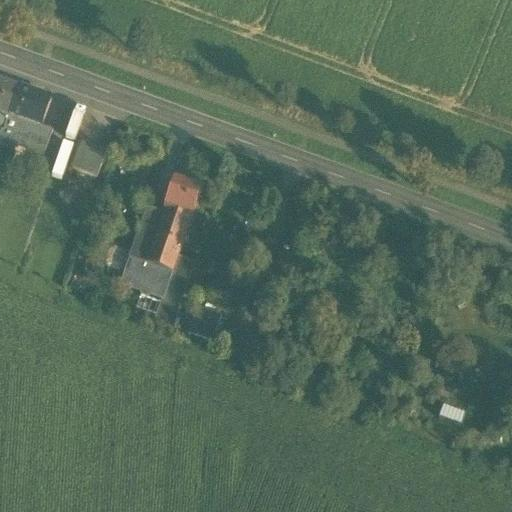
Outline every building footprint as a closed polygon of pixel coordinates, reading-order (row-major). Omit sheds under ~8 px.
[(0,84),(0,116),(9,120),(20,92),(19,92),(0,84)] [(20,92),(9,120),(39,131),(40,130),(41,130),(51,103),(20,91),(20,92)] [(3,134),(9,120),(0,116),(0,132),(1,133),(3,134)] [(52,134),(41,130),(40,130),(39,131),(9,120),(3,134),(1,133),(0,134),(0,149),(11,154),(13,155),(15,150),(17,144),(44,155),(52,134)] [(42,161),(44,155),(17,144),(15,150),(42,161)] [(66,181),(73,148),(63,145),(56,179),(66,181)] [(72,172),(96,181),(106,154),(82,145),(72,172)] [(169,202),(164,216),(191,225),(203,191),(176,182),(169,202)] [(156,197),(150,215),(163,220),(164,216),(169,202),(156,197)] [(146,269),(163,220),(150,215),(146,214),(129,263),(146,269)] [(179,261),(191,225),(164,216),(163,220),(146,269),(169,277),(173,278),(179,261)] [(270,283),(285,288),(295,260),(280,255),(270,283)] [(155,318),(173,323),(192,266),(179,261),(173,278),(169,277),(163,295),(155,318)] [(163,295),(169,277),(146,269),(129,263),(123,282),(163,295)] [(188,339),(212,348),(222,320),(198,312),(188,339)] [(288,348),(308,354),(312,342),(292,337),(288,348)] [(445,406),(466,412),(471,396),(436,385),(432,395),(447,400),(445,406)] [(431,401),(445,406),(447,400),(432,395),(431,401)]
